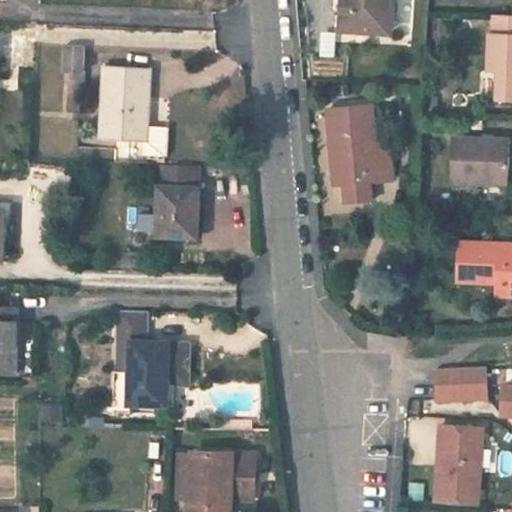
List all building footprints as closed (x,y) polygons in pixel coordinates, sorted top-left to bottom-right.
[(388,0),(341,0),(340,30),(386,32),(388,0)] [(495,103),(511,103),(511,19),(493,19),(492,38),(488,38),(487,74),(497,75),(495,103)] [(335,56),(335,33),(322,33),(321,56),(335,56)] [(83,48),(63,47),(62,73),(81,74),(83,48)] [(322,62),(321,77),(347,77),(347,62),(322,62)] [(101,67),(98,139),(142,142),(141,156),(143,156),(143,159),(156,160),(155,162),(162,163),(163,156),(165,157),(166,127),(146,126),(149,70),(101,67)] [(344,182),(345,200),(373,198),(371,180),(392,178),(389,148),(376,149),(372,106),(330,110),(337,183),(344,182)] [(507,144),(451,142),(449,186),(475,187),(475,179),(506,180),(507,144)] [(198,170),(158,169),(155,237),(191,239),(192,213),(196,213),(198,170)] [(475,179),(475,187),(506,188),(506,180),(475,179)] [(511,248),(456,246),(455,253),(455,270),(454,285),(494,286),(499,287),(499,295),(503,295),(504,291),(511,291),(511,248)] [(499,287),(494,286),(494,299),(511,300),(511,291),(504,291),(503,295),(499,295),(499,287)] [(15,308),(0,307),(0,375),(13,376),(15,308)] [(145,314),(116,313),(112,416),(127,416),(127,407),(164,408),(165,388),(186,389),(187,347),(144,345),(145,314)] [(434,371),(436,402),(486,400),(484,369),(434,371)] [(511,416),(511,386),(502,386),(500,416),(511,416)] [(58,400),(39,400),(39,416),(58,416),(58,400)] [(229,423),(220,423),(220,432),(229,432),(229,423)] [(249,424),(229,423),(229,432),(249,432),(249,424)] [(438,426),(433,503),(476,506),(481,429),(438,426)] [(190,499),(189,511),(229,511),(230,501),(252,501),(253,456),(191,454),(191,456),(190,499)] [(178,455),(177,498),(190,499),(191,456),(178,455)]
